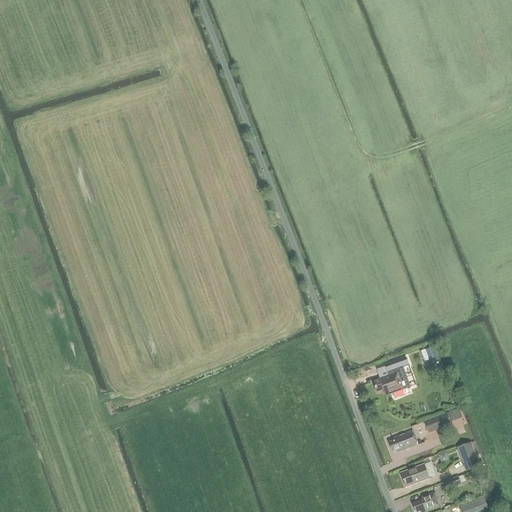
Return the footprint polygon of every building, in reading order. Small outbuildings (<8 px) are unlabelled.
[(425,350),(430,365),(439,362),(433,347),(425,350)] [(397,369),(404,367),(405,371),(411,369),(406,353),(399,355),(400,359),(394,361),(397,369)] [(385,396),(403,390),(396,373),(378,379),(379,380),(372,383),(376,393),(383,391),(385,396)] [(445,413),(441,405),(421,412),(424,421),(445,413)] [(424,422),(429,434),(451,425),(447,414),(424,422)] [(397,453),(417,445),(412,431),(392,439),(393,441),(389,443),(392,452),(396,450),(397,453)] [(466,472),(480,467),(471,443),(457,449),(466,472)] [(433,472),(427,474),(424,465),(401,474),(406,488),(435,477),(433,472)] [(460,485),(457,477),(444,482),(447,490),(460,485)] [(420,511),(425,511),(439,507),(434,493),(422,498),(423,500),(412,504),(415,511),(417,511),(420,511)] [(459,505),(461,511),(469,511),(480,508),(476,499),(459,505)]
